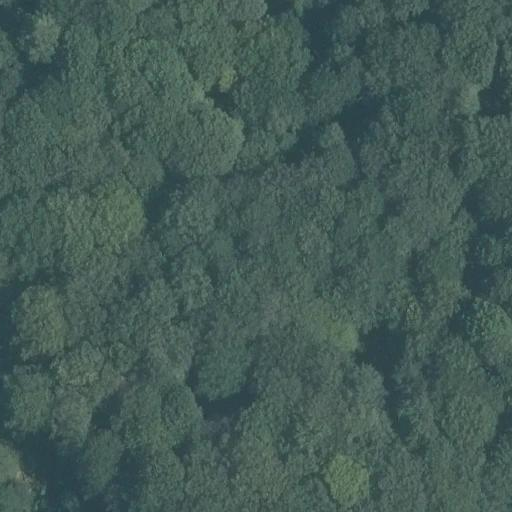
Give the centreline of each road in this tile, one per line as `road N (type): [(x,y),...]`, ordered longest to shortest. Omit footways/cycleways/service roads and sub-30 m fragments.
road 1 (track): [(0,275),(226,380),(466,511)]
road 2 (track): [(0,118),(327,0)]
